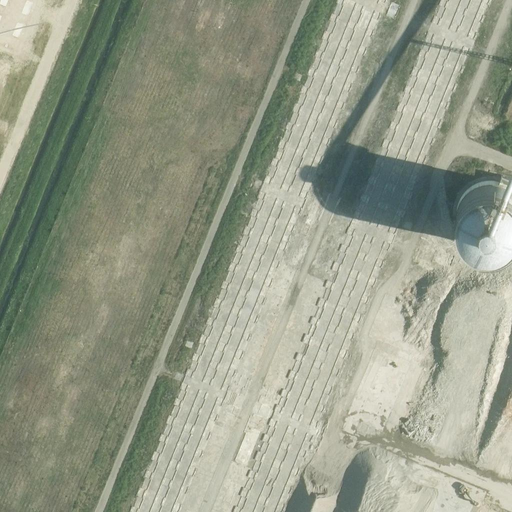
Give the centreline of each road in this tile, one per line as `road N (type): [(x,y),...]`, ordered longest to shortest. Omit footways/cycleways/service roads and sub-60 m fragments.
road 1 (unknown): [(99,511),(307,0)]
road 2 (unknown): [(506,0),(448,142),(511,168)]
road 3 (unclassified): [(0,169),(70,0)]
